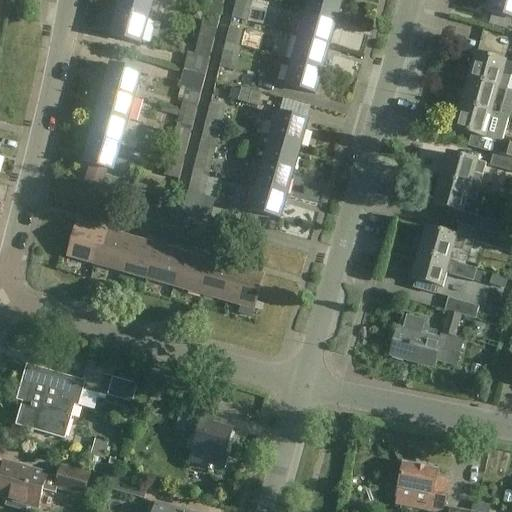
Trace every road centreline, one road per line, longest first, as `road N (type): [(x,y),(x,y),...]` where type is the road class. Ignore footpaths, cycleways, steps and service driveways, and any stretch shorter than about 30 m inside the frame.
road 1 (unclassified): [(300,384),(411,0)]
road 2 (residential): [(300,384),(0,299)]
road 3 (residential): [(0,282),(68,0)]
road 4 (residential): [(511,429),(300,384)]
road 5 (unclassified): [(267,511),(300,384)]
